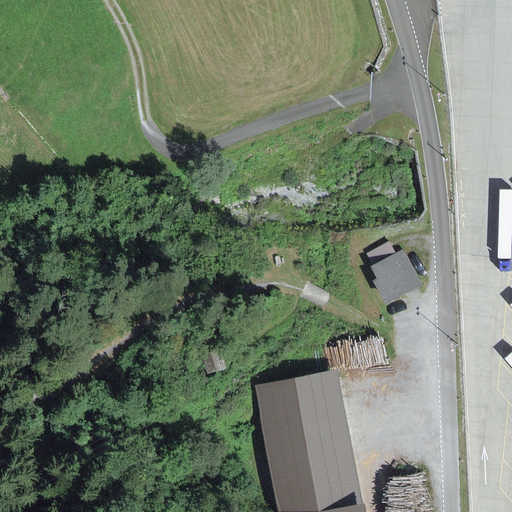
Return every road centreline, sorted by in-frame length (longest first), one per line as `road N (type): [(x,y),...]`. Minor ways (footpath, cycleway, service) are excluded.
road 1 (unclassified): [(454,511),(438,202),(395,0)]
road 2 (track): [(417,77),(172,148),(143,119),(136,49),(109,0)]
